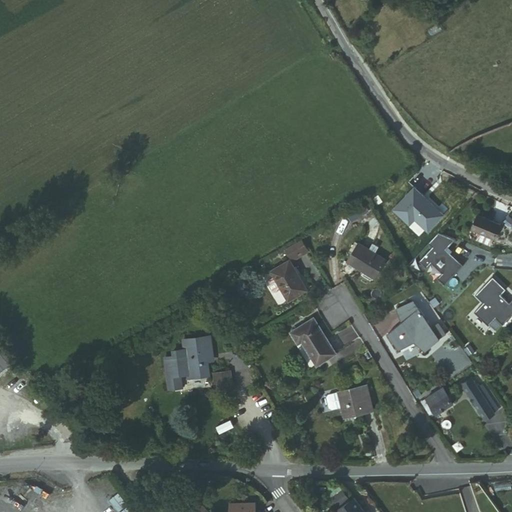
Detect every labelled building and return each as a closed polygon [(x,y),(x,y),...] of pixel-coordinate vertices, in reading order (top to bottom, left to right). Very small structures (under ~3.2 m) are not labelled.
[(412,219),(426,231),(441,215),(411,188),(391,210),(407,225),(412,219)] [(364,202),(346,212),(351,219),(369,209),(364,202)] [(499,223),(475,214),(470,228),(480,232),(494,237),(499,223)] [(432,237),(436,240),(418,260),(425,267),(430,262),(441,272),(436,277),(444,284),(462,264),(445,248),(453,239),(436,232),(432,237)] [(494,237),(480,232),(477,239),(491,245),(494,237)] [(298,242),(283,251),(290,262),(305,253),(298,242)] [(383,264),(358,247),(346,264),(371,281),(383,264)] [(298,293),(280,262),(261,274),(265,279),(257,284),(264,294),(267,295),(272,292),(280,304),(298,293)] [(493,316),(500,323),(511,311),(511,296),(502,307),(498,303),(504,298),(499,293),(504,288),(491,275),(473,293),(481,301),(471,310),(485,324),(493,316)] [(436,342),(412,300),(407,307),(393,308),(400,324),(387,333),(393,341),(395,350),(409,344),(421,352),(425,347),(436,342)] [(330,354),(308,319),(286,333),(292,346),(298,342),(312,365),(330,354)] [(167,355),(171,386),(183,385),(182,373),(189,372),(190,375),(211,373),(208,354),(214,353),(212,333),(185,337),(187,347),(175,348),(176,354),(167,355)] [(0,343),(0,370),(14,359),(0,343)] [(219,391),(234,389),(231,369),(216,371),(219,391)] [(489,410),(473,386),(466,378),(459,385),(482,419),(491,413),(489,410)] [(477,381),(473,386),(489,410),(496,406),(477,381)] [(344,417),(369,413),(365,386),(329,391),(327,394),(329,406),(332,408),(342,406),(344,417)] [(440,386),(418,403),(429,416),(450,400),(440,386)] [(342,491),(332,498),(337,506),(348,499),(342,491)] [(363,511),(354,498),(336,511),(363,511)]
